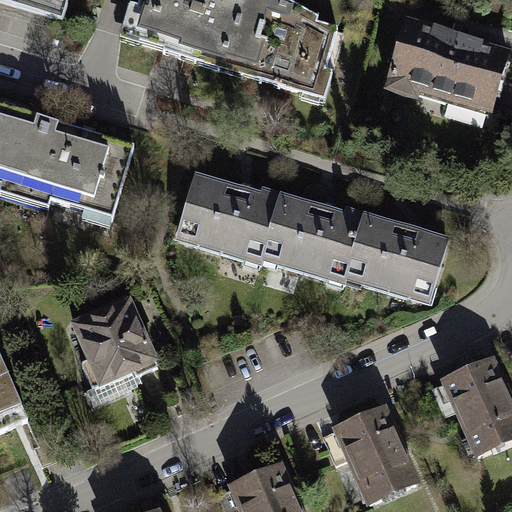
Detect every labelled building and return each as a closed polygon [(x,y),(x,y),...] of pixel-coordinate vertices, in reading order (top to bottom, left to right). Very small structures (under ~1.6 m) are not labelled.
[(0,0),(0,4),(16,9),(18,1),(56,13),(59,0),(0,0)] [(316,26),(319,18),(300,12),(302,8),(274,0),(141,0),(131,37),(165,47),(164,53),(176,56),(271,84),(317,97),(336,32),(316,26)] [(491,111),(508,53),(406,24),(387,90),(416,99),(418,90),(491,111)] [(0,188),(112,221),(134,147),(0,108),(0,188)] [(263,256),(280,198),(263,193),(261,198),(194,178),(178,233),(197,238),(194,248),(245,263),(248,256),(262,260),(263,256)] [(347,276),(364,217),(345,211),(344,216),(280,198),(263,256),(278,261),(276,267),(329,282),(331,276),(345,280),(347,276)] [(448,242),(364,217),(347,276),(363,281),(361,288),(412,302),(415,291),(432,296),(448,242)] [(128,303),(73,328),(89,361),(81,364),(93,389),(87,392),(94,408),(143,385),(139,375),(157,367),(128,303)] [(0,434),(27,422),(0,362),(0,434)] [(511,443),(511,412),(491,365),(446,385),(479,458),(511,443)] [(370,506),(416,485),(383,412),(337,433),(349,461),(370,506)] [(349,461),(337,433),(323,439),(336,467),(349,461)] [(297,511),(279,470),(232,490),(241,511),(297,511)]
